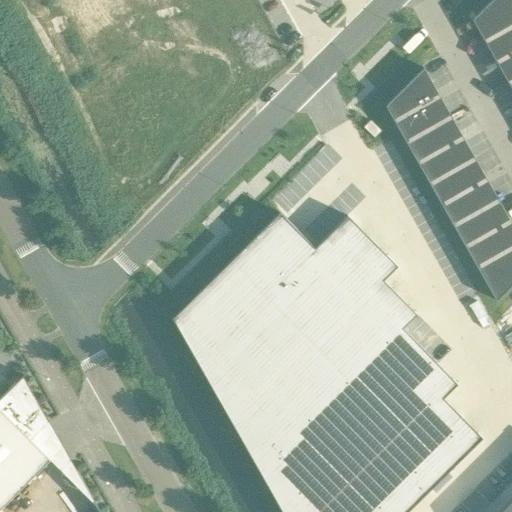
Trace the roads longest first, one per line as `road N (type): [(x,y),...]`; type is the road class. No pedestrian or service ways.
road 1 (unclassified): [(67,316),(390,0)]
road 2 (unclassified): [(67,316),(173,511)]
road 3 (unclassified): [(0,195),(67,316)]
